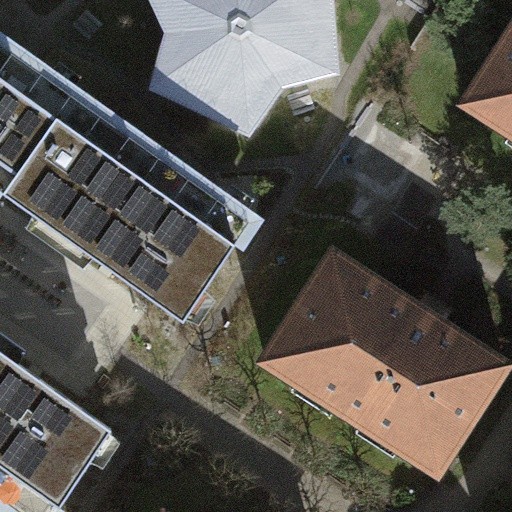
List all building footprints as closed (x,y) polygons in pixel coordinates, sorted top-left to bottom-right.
[(160,0),(176,32),(162,81),(249,123),(278,79),(328,68),(322,0),(160,0)] [(511,18),(458,102),(503,132),(511,130),(511,18)] [(0,77),(16,55),(0,43),(0,77)] [(251,222),(16,55),(0,77),(0,190),(34,215),(27,228),(84,269),(95,257),(184,321),(251,222)] [(390,445),(428,469),(497,363),(325,253),(257,359),(290,380),(304,377),(333,396),(327,404),(355,422),(361,414),(388,431),(390,445)] [(0,497),(20,511),(56,511),(112,429),(20,363),(27,350),(0,331),(0,497)]
